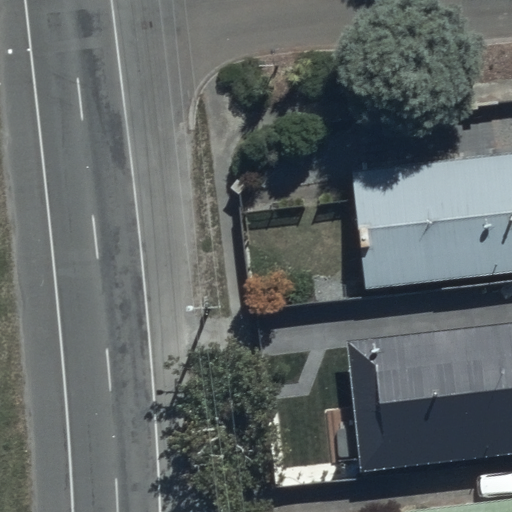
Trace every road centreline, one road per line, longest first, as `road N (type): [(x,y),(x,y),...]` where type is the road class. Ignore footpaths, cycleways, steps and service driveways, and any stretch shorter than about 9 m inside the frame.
road 1 (tertiary): [(101,43),(119,511)]
road 2 (residential): [(101,43),(511,2)]
